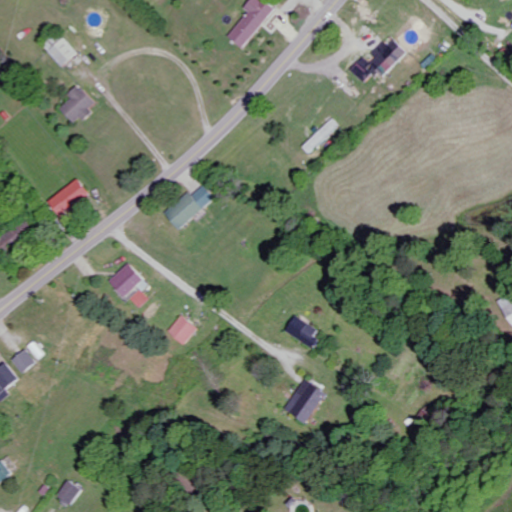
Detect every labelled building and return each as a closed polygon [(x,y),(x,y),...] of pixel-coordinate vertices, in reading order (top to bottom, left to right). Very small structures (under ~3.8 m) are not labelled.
[(253,13),(232,36),(246,48),(280,11),(267,0),(255,0),(248,9),(253,13)] [(53,52),(66,68),(83,55),(70,38),(53,52)] [(368,57),(355,71),(368,84),(379,72),(387,80),(413,53),(399,40),(393,46),(390,43),(372,62),(368,57)] [(101,105),(82,86),(73,95),(76,98),(65,109),(79,124),(85,118),(87,119),(101,105)] [(343,126),(337,119),(306,148),(313,154),(343,126)] [(54,200),(66,219),(97,198),(85,180),(54,200)] [(186,231),(221,198),(210,185),(198,196),(194,192),(170,214),(186,231)] [(154,285),(135,264),(115,282),(130,299),(143,288),(147,292),(154,285)] [(143,309),(153,300),(143,289),(133,298),(143,309)] [(511,296),(503,301),(511,316),(511,296)] [(190,346),(203,328),(185,316),(173,333),(190,346)] [(318,349),(327,332),(300,317),(291,333),(318,349)] [(42,364),(31,350),(18,361),(29,374),(42,364)] [(12,391),(26,380),(12,363),(0,372),(0,396),(6,404),(15,396),(12,391)] [(330,393),(309,380),(290,412),(311,425),(330,393)] [(0,465),(0,488),(17,474),(6,460),(0,465)] [(77,506),(86,489),(72,481),(62,497),(77,506)]
